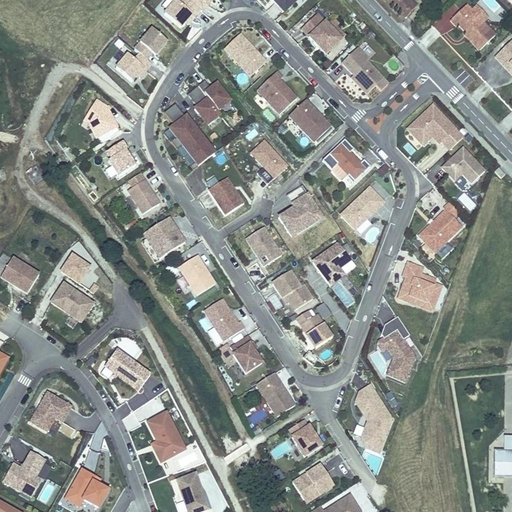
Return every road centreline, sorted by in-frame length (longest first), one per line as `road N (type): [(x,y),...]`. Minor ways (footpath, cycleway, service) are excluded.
road 1 (residential): [(239,15),(173,73),(148,117),(149,142),(295,371),(319,382)]
road 2 (residential): [(319,382),(347,364),(410,194),(404,168),(383,146)]
road 3 (residential): [(42,347),(102,410),(144,511)]
road 4 (residential): [(351,112),(261,20),(239,15)]
